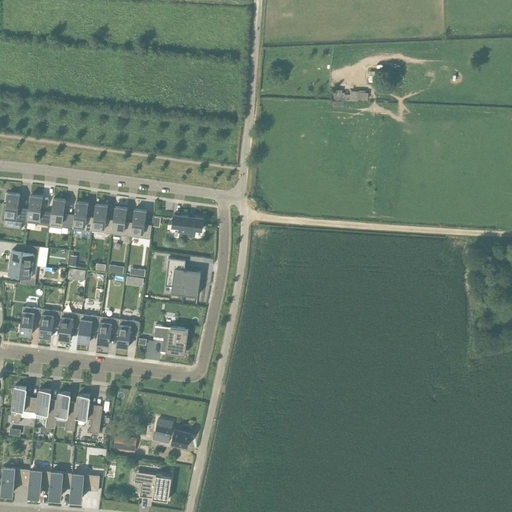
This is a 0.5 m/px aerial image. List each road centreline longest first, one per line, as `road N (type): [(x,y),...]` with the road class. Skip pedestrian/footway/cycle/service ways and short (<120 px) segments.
road 1 (residential): [(223,196),(219,288),(199,373),(0,353)]
road 2 (residential): [(243,216),(237,287),(189,511)]
road 3 (track): [(243,216),(511,234)]
road 4 (residential): [(223,196),(0,166)]
